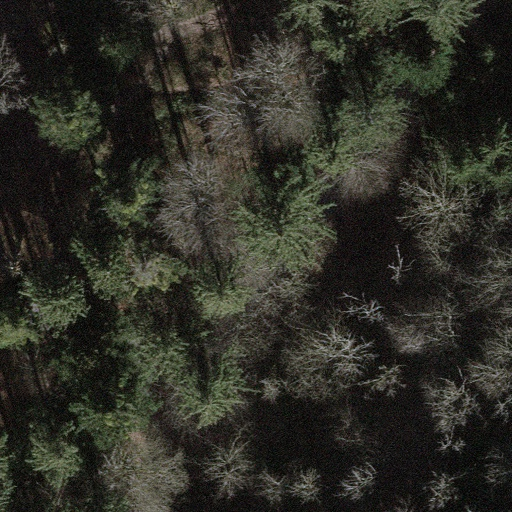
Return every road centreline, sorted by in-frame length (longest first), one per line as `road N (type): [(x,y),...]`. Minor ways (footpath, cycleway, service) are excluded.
road 1 (track): [(480,0),(399,92),(199,378)]
road 2 (track): [(199,378),(0,298)]
road 3 (track): [(123,511),(199,378)]
